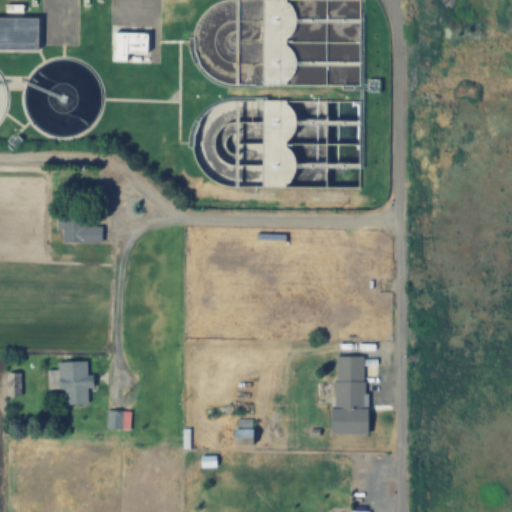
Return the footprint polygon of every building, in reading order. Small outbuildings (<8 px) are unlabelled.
[(361,170),(363,0),(260,0),(260,20),(237,20),(236,87),(310,88),(309,100),(261,99),(260,165),(234,165),(233,187),(327,189),(327,169),(361,170)] [(0,49),(37,49),(37,17),(0,17),(0,49)] [(148,32),(111,32),(111,61),(148,61),(148,32)] [(84,214),(62,214),(62,243),(101,243),(101,225),(84,225),(84,214)] [(365,436),(365,357),(333,357),(332,436),(365,436)] [(57,362),(57,371),(48,371),(48,389),(63,389),(64,405),(88,405),(88,388),(92,388),(92,376),(87,376),(87,362),(57,362)] [(128,412),(107,412),(107,428),(128,428),(128,412)] [(236,446),(252,446),(252,431),(236,431),(236,446)]
